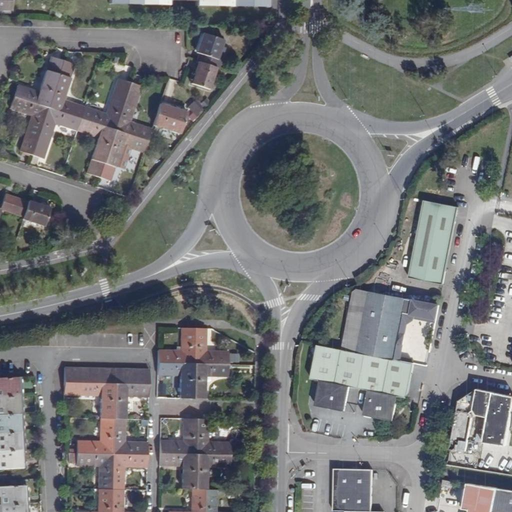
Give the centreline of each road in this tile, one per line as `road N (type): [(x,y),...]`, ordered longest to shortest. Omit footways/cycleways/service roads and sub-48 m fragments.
road 1 (unclassified): [(478,172),(433,463),(324,452)]
road 2 (tertiary): [(0,315),(106,292),(174,265)]
road 3 (residential): [(218,408),(150,406),(147,511)]
road 4 (residential): [(42,354),(50,511)]
road 5 (residential): [(11,36),(139,39),(164,52)]
